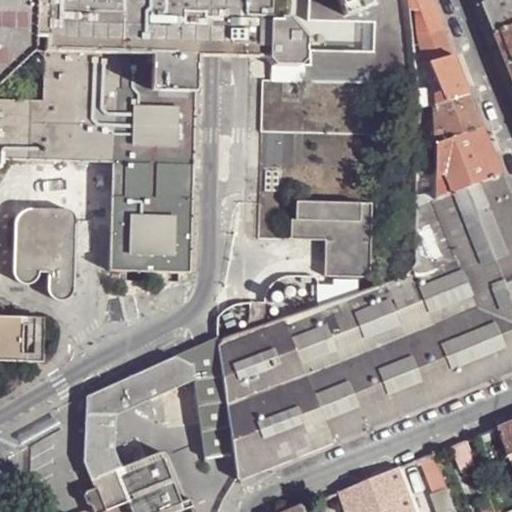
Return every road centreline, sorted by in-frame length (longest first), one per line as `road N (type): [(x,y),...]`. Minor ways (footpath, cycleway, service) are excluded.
road 1 (residential): [(511,396),(266,493),(250,511)]
road 2 (unknown): [(94,366),(79,319),(8,285),(4,201),(25,194)]
road 3 (residential): [(511,138),(455,0)]
road 4 (unknown): [(62,383),(65,484),(61,506),(48,511)]
